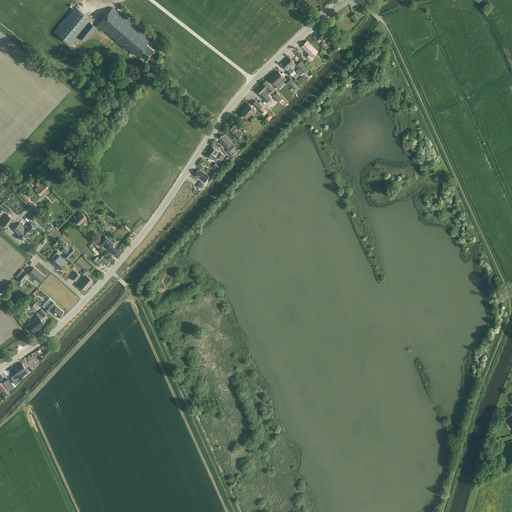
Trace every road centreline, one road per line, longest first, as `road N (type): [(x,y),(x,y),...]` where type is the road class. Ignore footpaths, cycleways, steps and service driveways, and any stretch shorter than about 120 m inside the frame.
road 1 (tertiary): [(86,300),(243,93),(324,14),(350,0)]
road 2 (track): [(111,272),(138,297),(236,511)]
road 3 (residential): [(86,300),(11,235),(47,193)]
